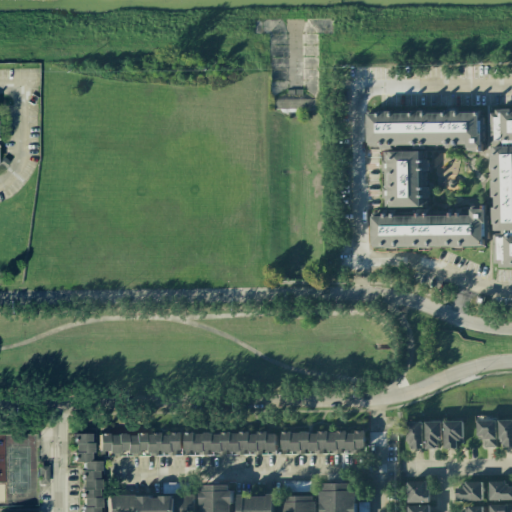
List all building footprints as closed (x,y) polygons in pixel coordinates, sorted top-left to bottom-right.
[(511,109),(490,110),(491,145),(511,144),(511,109)] [(369,111),(368,149),(421,150),(420,159),(424,159),(424,146),(467,147),(467,152),(482,152),(482,113),(369,111)] [(511,229),(511,146),(491,147),(492,230),(511,229)] [(427,207),(427,172),(429,172),(429,160),(420,160),(420,152),(382,152),(382,207),(427,207)] [(373,248),(485,247),(485,209),(471,209),(471,215),(372,216),(373,248)] [(511,266),(511,234),(493,235),(493,267),(511,266)] [(511,419),(499,420),(500,447),(511,446),(511,419)] [(477,420),(477,440),(483,440),(484,447),(497,447),(497,420),(477,420)] [(441,422),(426,421),(425,449),(440,449),(441,422)] [(463,421),(443,421),(444,447),(464,447),(463,421)] [(423,422),(406,422),(406,449),(423,448),(423,422)] [(185,434),(185,453),(276,451),(276,431),(185,434)] [(281,431),(281,452),(323,452),(364,453),(365,432),(281,431)] [(98,435),(98,455),(181,453),(181,433),(98,435)] [(81,511),(99,511),(100,461),(91,461),(92,434),(74,434),(74,462),(82,462),(81,511)] [(38,484),(48,484),(48,466),(38,466),(38,484)] [(408,503),(429,502),(428,481),(407,482),(408,503)] [(511,499),(511,486),(507,487),(506,481),(489,481),(490,500),(511,499)] [(483,500),(482,482),(464,482),(464,488),(456,488),(456,501),(483,500)] [(355,511),(356,483),(321,483),(320,511),(355,511)] [(230,511),(231,485),(202,484),(201,511),(230,511)] [(107,496),(106,511),(195,511),(195,494),(177,494),(177,495),(107,496)] [(238,496),(237,511),(274,511),(274,495),(238,496)] [(314,511),(315,496),(282,496),(282,511),(314,511)] [(366,511),(367,503),(359,502),(358,511),(366,511)] [(511,511),(511,503),(490,504),(490,511),(511,511)]
